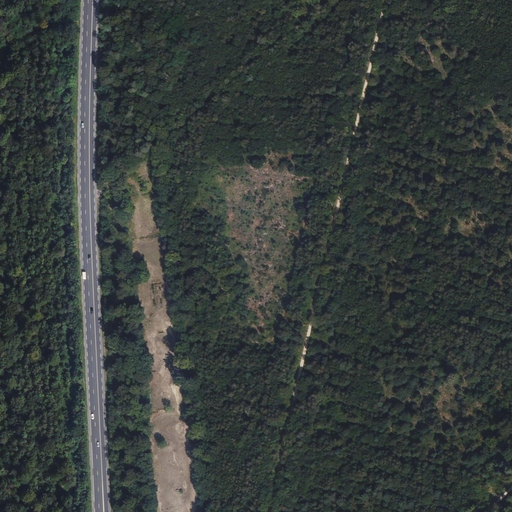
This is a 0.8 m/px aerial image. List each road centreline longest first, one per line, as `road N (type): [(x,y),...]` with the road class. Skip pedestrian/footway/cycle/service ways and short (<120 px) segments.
road 1 (unknown): [(384,0),(267,511)]
road 2 (primary): [(103,511),(90,0)]
road 3 (track): [(90,208),(105,204),(332,0)]
